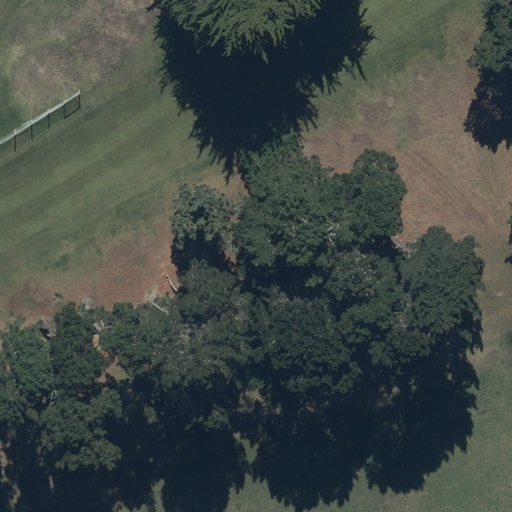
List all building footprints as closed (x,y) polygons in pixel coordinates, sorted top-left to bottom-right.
[(511,376),(498,374),(490,442),(511,445),(511,376)] [(395,408),(414,473),(462,459),(443,394),(395,408)] [(301,433),(320,498),(369,484),(349,419),(301,433)] [(228,455),(244,511),(272,511),(296,505),(277,441),(228,455)] [(132,472),(143,511),(198,511),(184,458),(132,472)]
